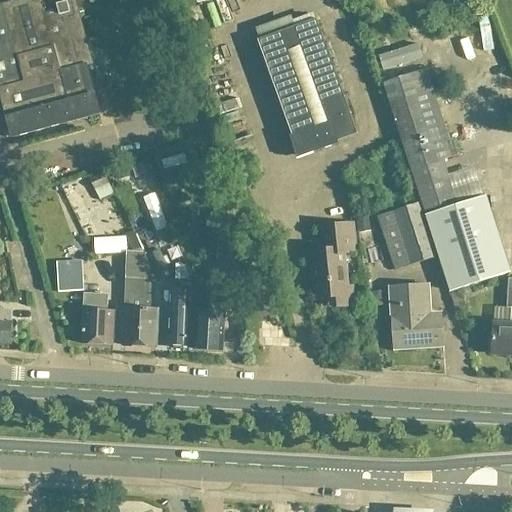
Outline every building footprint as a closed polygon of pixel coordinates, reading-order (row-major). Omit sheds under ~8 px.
[(71,0),(31,0),(2,8),(0,8),(0,103),(10,140),(97,117),(84,69),(90,67),(71,0)] [(255,43),(297,158),(355,137),(314,22),(255,43)] [(423,72),(382,86),(449,294),(506,275),(482,199),(455,208),(440,162),(455,158),(450,141),(446,143),(423,72)] [(227,106),(237,123),(254,114),(244,97),(227,106)] [(460,109),(445,116),(450,126),(465,119),(460,109)] [(417,206),(392,214),(375,220),(392,273),(409,268),(434,260),(417,206)] [(97,209),(98,243),(121,242),(120,208),(97,209)] [(320,253),(307,254),(312,302),(325,301),(326,311),(351,308),(349,289),(345,289),(342,257),(353,255),(350,226),(318,230),(320,253)] [(123,282),(125,282),(121,348),(154,350),(156,312),(147,312),(149,284),(154,285),(130,234),(123,237),(132,255),(124,254),(123,282)] [(143,259),(142,255),(130,234),(154,285),(155,285),(155,283),(168,276),(157,252),(143,259)] [(81,294),(80,279),(81,279),(80,263),(54,264),(55,281),(56,281),(57,296),(81,294)] [(491,327),(489,357),(511,358),(511,282),(508,282),(506,310),(510,310),(509,328),(491,327)] [(425,288),(388,290),(392,351),(441,348),(440,324),(438,324),(438,320),(427,320),(425,288)] [(169,292),(166,348),(184,349),(187,293),(169,292)] [(195,293),(192,352),(219,353),(221,320),(219,320),(221,295),(195,293)] [(459,294),(447,297),(453,312),(464,308),(459,294)] [(82,296),(80,346),(110,348),(112,314),(105,314),(106,298),(82,296)] [(0,346),(8,347),(9,312),(0,311),(0,346)]
